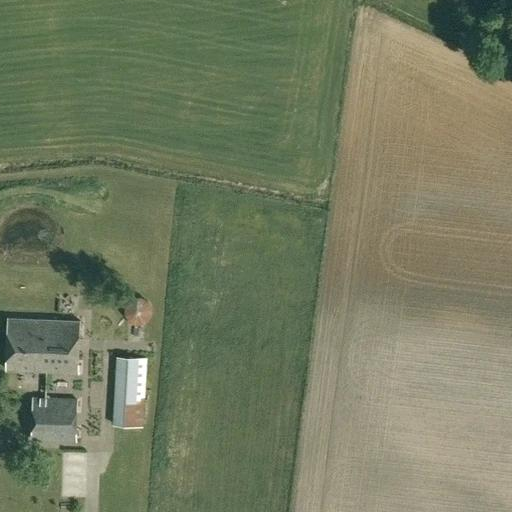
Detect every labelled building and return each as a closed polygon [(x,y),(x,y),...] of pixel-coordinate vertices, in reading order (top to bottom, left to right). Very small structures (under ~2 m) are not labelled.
[(136,323),(140,323),(143,322),(146,320),(148,318),(150,316),(151,312),(151,309),(150,305),(149,302),(146,299),(143,298),(140,297),(137,297),(134,297),(130,299),(128,302),(126,305),(125,308),(125,312),(126,315),(127,318),(129,320),(132,322),(136,323)] [(6,369),(78,371),(80,320),(8,318),(6,369)] [(114,424),(142,426),(147,357),(117,355),(114,424)] [(32,438),(76,440),(77,399),(33,398),(32,438)] [(123,438),(123,456),(146,456),(146,439),(123,438)]
